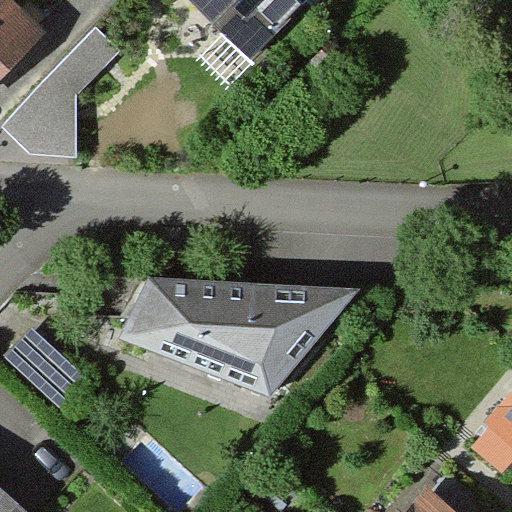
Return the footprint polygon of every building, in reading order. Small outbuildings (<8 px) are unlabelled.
[(0,0),(0,94),(55,37),(15,0),(0,0)] [(323,0),(193,0),(263,65),(323,0)] [(511,81),(511,46),(494,64),(511,81)] [(371,293),(152,282),(127,338),(285,400),(371,293)] [(511,400),(493,424),(511,439),(511,400)] [(0,511),(32,511),(0,483),(0,511)] [(461,511),(433,489),(414,511),(461,511)]
